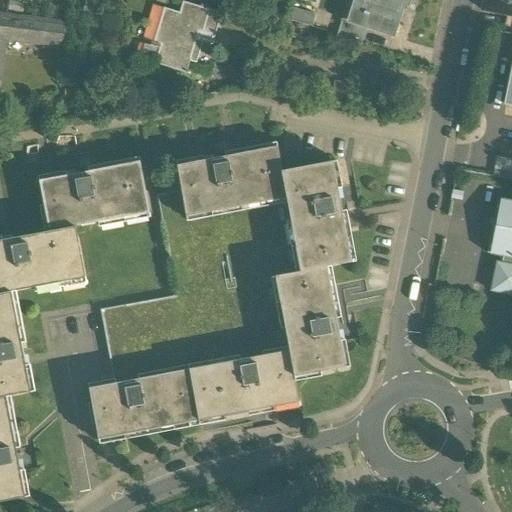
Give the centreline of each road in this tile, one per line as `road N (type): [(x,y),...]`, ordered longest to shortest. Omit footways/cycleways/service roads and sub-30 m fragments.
road 1 (residential): [(460,0),(397,341),(400,389)]
road 2 (tertiary): [(368,431),(187,477),(111,511)]
